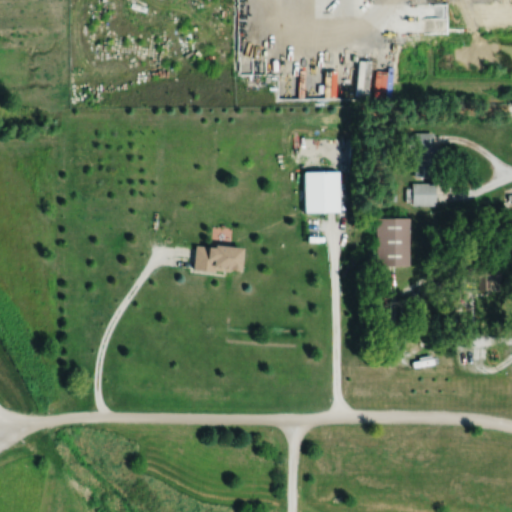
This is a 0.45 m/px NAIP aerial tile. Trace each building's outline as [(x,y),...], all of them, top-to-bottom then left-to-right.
[(435,177),(435,133),(406,133),(406,146),(414,146),(414,177),(435,177)] [(303,170),(303,211),(338,211),(338,170),(303,170)] [(411,182),(411,205),(435,205),(435,182),(411,182)] [(375,216),(375,263),(408,263),(408,216),(375,216)] [(241,246),(194,244),(193,269),(240,271),(241,246)] [(478,290),(489,289),(489,279),(500,279),(499,267),(488,267),(488,256),(477,256),(477,267),(466,267),(466,279),(478,278),(478,290)]
